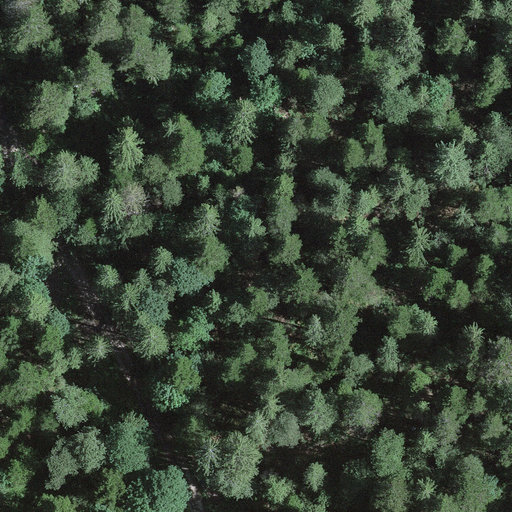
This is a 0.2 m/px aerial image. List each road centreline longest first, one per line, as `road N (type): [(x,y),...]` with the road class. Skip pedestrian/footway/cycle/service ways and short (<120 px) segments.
road 1 (track): [(332,0),(305,26),(46,187),(0,108)]
road 2 (track): [(182,511),(145,458),(93,335),(46,187)]
